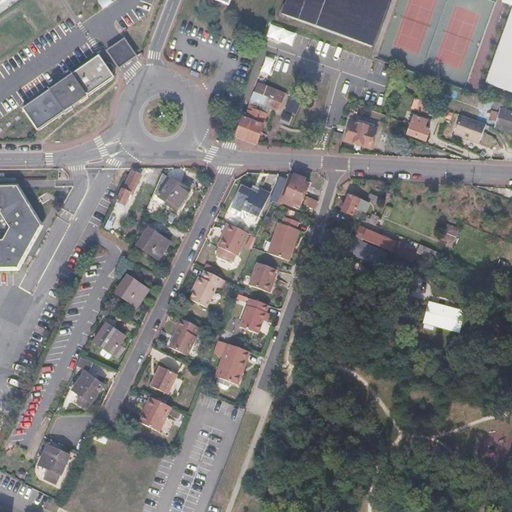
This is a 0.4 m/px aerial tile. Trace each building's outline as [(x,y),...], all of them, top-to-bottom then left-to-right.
[(288,0),(284,14),(372,46),(389,0),(288,0)] [(511,0),(507,0),(507,2),(511,3),(511,22),(508,33),(491,81),(511,89),(511,0)] [(308,39),(281,29),(276,42),(303,52),(308,39)] [(126,38),(107,52),(121,73),(141,58),(139,56),(126,38)] [(58,86),(54,85),(48,89),(49,91),(22,110),(37,132),(64,113),(65,114),(72,109),(72,106),(78,101),(82,102),(88,98),(87,97),(114,78),(99,56),(72,75),(71,73),(63,78),(63,82),(58,86)] [(261,73),(271,75),(274,60),(264,58),(261,73)] [(440,84),(431,81),(428,90),(437,93),(438,92),(440,84)] [(284,92),(258,83),(247,111),(252,113),(253,109),(266,115),(267,115),(270,108),(273,100),(280,103),(284,92)] [(454,89),(440,84),(438,92),(451,97),(454,89)] [(298,100),(289,97),(285,110),(294,113),(298,100)] [(433,106),(415,99),(411,108),(430,115),(433,106)] [(280,103),(273,100),(270,108),(278,111),(281,103),(280,103)] [(491,113),(490,117),(489,119),(491,120),(490,123),(494,124),(495,121),(498,122),(496,127),(511,131),(511,112),(501,110),(502,106),(495,103),(491,113)] [(448,110),(439,107),(435,117),(444,121),(448,110)] [(244,119),(243,118),(235,137),(256,145),(263,126),(262,125),(266,115),(253,109),(252,113),(247,111),(244,119)] [(290,116),(283,113),(280,121),(287,124),(290,116)] [(489,124),(462,116),(455,135),(480,144),(489,124)] [(427,122),(414,117),(407,135),(425,142),(429,133),(423,130),(427,122)] [(375,130),(350,123),(344,142),(369,149),(375,130)] [(140,175),(132,172),(123,191),(121,190),(115,204),(123,207),(124,206),(127,199),(129,200),(140,175)] [(163,173),(154,192),(178,209),(191,192),(182,185),(179,189),(169,182),(172,179),(163,173)] [(290,173),(289,175),(283,187),(305,196),(310,185),(304,183),(305,179),(290,173)] [(172,179),(169,182),(179,189),(182,185),(172,179)] [(0,264),(17,264),(39,227),(18,187),(0,186),(0,264)] [(257,195),(241,187),(231,207),(240,211),(242,209),(258,217),(269,194),(260,189),(257,195)] [(305,196),(283,187),(276,204),(282,207),(284,203),(294,207),(295,204),(301,206),(305,196)] [(382,198),(371,193),(369,199),(380,204),(382,198)] [(347,199),(344,198),(340,207),(343,209),(342,211),(353,216),(355,210),(360,212),(357,218),(375,225),(376,224),(379,217),(373,214),(371,218),(368,217),(369,215),(366,213),(369,206),(359,202),(360,200),(349,195),(347,199)] [(145,201),(137,197),(122,231),(130,235),(145,201)] [(318,201),(308,197),(305,202),(315,207),(318,201)] [(121,220),(110,215),(105,224),(116,229),(121,220)] [(282,224),(277,223),(267,253),(288,262),(292,251),(290,250),(297,230),(295,229),(297,222),(284,217),(282,224)] [(223,231),(224,232),(217,246),(218,247),(216,252),(217,257),(228,262),(233,260),(235,255),(237,256),(247,234),(226,223),(223,231)] [(446,225),(443,230),(448,232),(456,236),(459,230),(446,225)] [(362,240),(363,239),(414,261),(416,256),(398,248),(400,242),(394,239),(394,241),(389,238),(390,236),(383,233),(382,236),(360,226),(359,229),(356,235),(355,237),(362,240)] [(150,227),(148,230),(159,238),(161,235),(150,227)] [(148,230),(138,244),(159,259),(171,242),(161,235),(159,238),(148,230)] [(299,231),(297,230),(290,250),(292,251),(299,231)] [(448,232),(443,230),(439,240),(453,246),(455,241),(446,237),(448,232)] [(448,232),(446,237),(455,241),(457,236),(456,236),(448,232)] [(440,253),(421,244),(418,252),(428,257),(437,261),(440,253)] [(412,271),(394,263),(391,271),(409,278),(412,271)] [(280,270),(261,264),(253,287),(272,293),(277,279),(280,270)] [(194,283),(197,284),(194,289),(190,298),(206,306),(217,285),(222,287),(225,281),(203,270),(200,276),(198,275),(194,283)] [(128,275),(126,278),(137,285),(139,282),(128,275)] [(126,278),(116,292),(137,307),(150,289),(139,282),(137,285),(126,278)] [(267,305),(248,298),(238,327),(257,334),(262,320),(265,312),(267,305)] [(441,306),(432,303),(426,321),(459,330),(464,312),(448,308),(447,310),(440,308),(441,306)] [(175,326),(178,328),(168,346),(185,355),(199,328),(179,318),(175,326)] [(108,323),(106,326),(115,332),(117,330),(108,323)] [(115,332),(106,326),(95,341),(113,354),(126,336),(117,330),(115,332)] [(246,351),(227,343),(214,376),(236,384),(240,374),(238,373),(246,351)] [(249,352),(246,351),(238,373),(240,374),(249,352)] [(94,361),(81,355),(77,364),(90,369),(94,361)] [(176,375),(159,366),(149,385),(166,394),(176,375)] [(86,371),(84,374),(94,381),(96,378),(86,371)] [(94,381),(84,374),(73,390),(82,396),(78,401),(88,408),(105,384),(96,378),(94,381)] [(171,406),(151,396),(138,420),(159,431),(171,406)] [(48,444),(47,447),(59,453),(61,450),(48,444)] [(59,453),(47,447),(39,465),(47,468),(44,477),(58,483),(70,454),(61,450),(59,453)]
